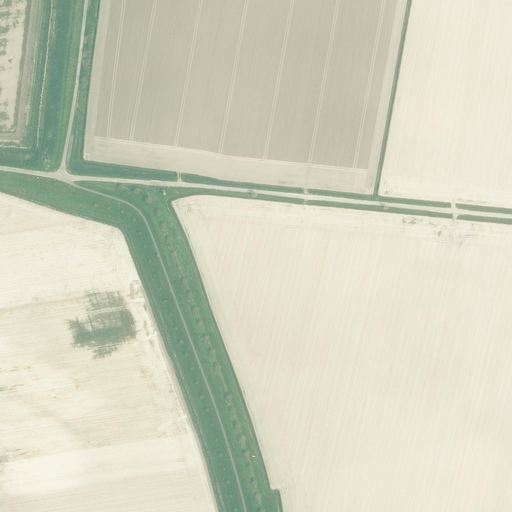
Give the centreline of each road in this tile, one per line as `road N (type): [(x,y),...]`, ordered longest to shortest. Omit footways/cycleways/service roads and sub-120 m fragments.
road 1 (unclassified): [(511,216),(60,176)]
road 2 (unclassified): [(245,511),(142,215),(60,176)]
road 3 (unclassified): [(60,176),(85,0)]
